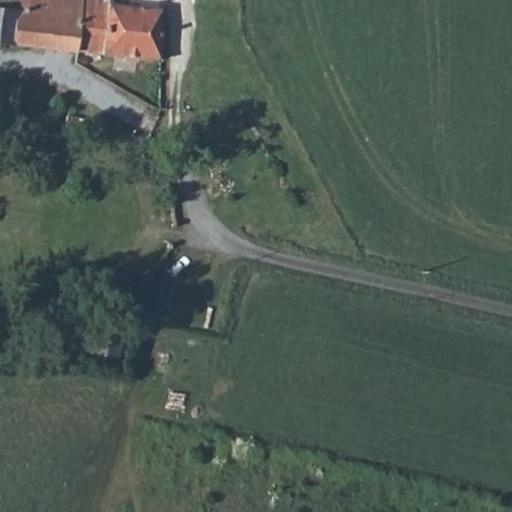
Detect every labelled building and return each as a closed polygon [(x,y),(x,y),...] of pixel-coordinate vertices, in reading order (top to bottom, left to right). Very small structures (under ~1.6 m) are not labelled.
[(18,0),(0,0),(0,43),(13,45),(18,0)] [(18,0),(13,45),(77,52),(82,0),(18,0)] [(82,0),(77,52),(159,61),(159,11),(108,5),(108,0),(82,0)] [(6,82),(0,106),(0,111),(15,114),(22,86),(6,82)] [(67,116),(65,126),(71,127),(73,118),(67,116)] [(101,313),(89,358),(115,365),(127,320),(101,313)]
